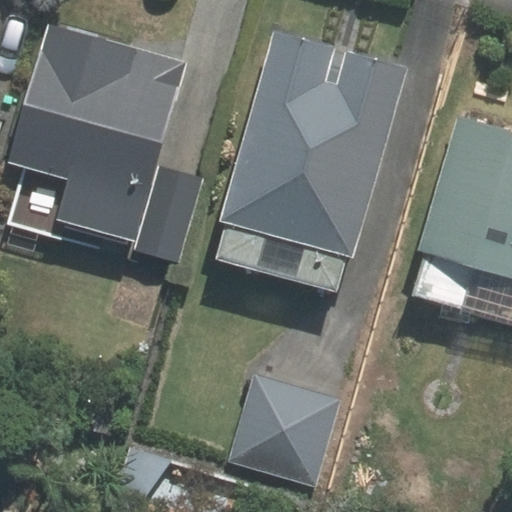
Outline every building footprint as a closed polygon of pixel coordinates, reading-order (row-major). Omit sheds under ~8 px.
[(160,167),(189,64),(54,26),(15,163),(79,182),(67,222),(140,242),(137,248),(181,261),(204,180),(160,167)] [(354,276),(408,81),(348,65),(338,99),(327,96),(335,61),(274,43),(220,241),(226,242),(217,276),(336,308),(345,274),(354,276)] [(511,129),(471,118),(433,253),(441,255),(429,296),(475,309),(486,269),(511,276),(511,129)] [(262,362),(234,449),(318,476),(346,389),(262,362)] [(157,498),(181,460),(138,448),(122,505),(157,498)]
